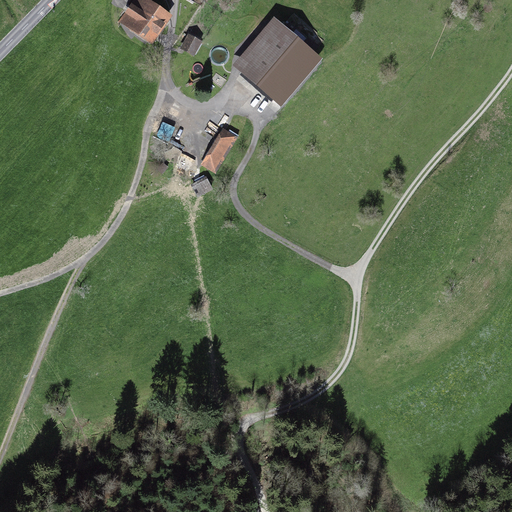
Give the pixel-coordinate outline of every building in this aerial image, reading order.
[(127,28),(155,45),(170,19),(142,2),(127,28)] [(278,27),(241,68),(282,105),(319,64),(278,27)] [(194,40),(187,52),(196,58),(204,47),(194,40)] [(170,138),(175,127),(163,122),(159,133),(170,138)] [(214,171),(235,140),(223,131),(202,163),(214,171)] [(206,178),(191,185),(197,197),(212,190),(206,178)]
